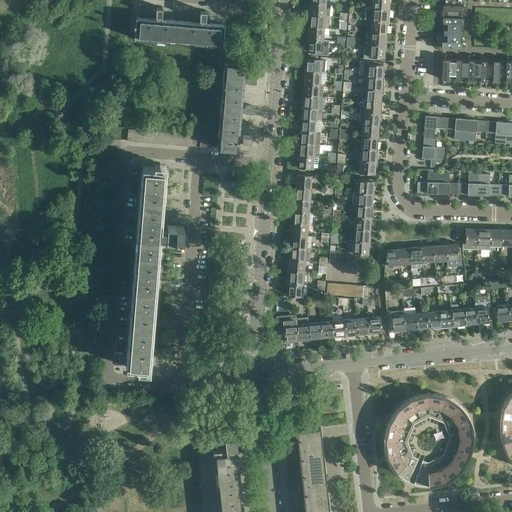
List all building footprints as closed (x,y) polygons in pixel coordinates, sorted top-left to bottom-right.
[(373,0),(373,7),(388,9),(390,9),(390,1),(389,1),(388,0),(373,0)] [(310,2),(309,14),(329,16),(330,3),(326,3),(310,2)] [(442,16),(463,17),(463,5),(443,4),(442,9),(444,9),(444,16),(442,16)] [(156,19),(136,17),(135,23),(134,23),(134,26),(135,27),(134,38),(178,42),(180,21),(160,19),(161,16),(162,16),(162,7),(156,7),(155,15),(156,16),(156,19)] [(373,7),(371,20),(387,21),(388,9),(373,7)] [(180,21),(178,42),(224,46),(225,25),(204,23),(205,20),(206,20),(206,11),(200,10),(199,19),(200,19),(200,22),(180,21)] [(307,18),(306,26),(324,27),(328,28),(329,16),(309,14),(309,18),(307,18)] [(442,16),(442,22),(444,22),(444,29),(450,29),(450,34),(462,34),(463,17),(442,16)] [(387,21),(371,20),(371,31),(386,33),(387,21)] [(306,26),(306,34),(308,34),(307,38),(323,40),(324,27),(306,26)] [(441,40),(441,46),(462,47),(462,34),(450,34),(450,29),(444,29),(443,40),(441,40)] [(386,33),(371,31),(370,43),(369,43),(385,45),(386,33)] [(304,42),(303,50),(308,50),(308,53),(327,55),(329,40),(323,40),(307,38),(307,42),(304,42)] [(365,43),(363,58),(376,59),(376,56),(384,57),(385,45),(369,43),(370,43),(365,43)] [(306,58),(305,71),(324,72),(325,60),(306,58)] [(455,58),(442,58),(441,79),(448,79),(448,77),(454,77),(454,79),(455,79),(455,58)] [(455,58),(455,79),(461,79),(461,77),(467,78),(467,80),(468,59),(455,58)] [(468,59),(467,80),(473,80),(473,78),(480,78),(479,80),(480,80),(481,59),(468,59)] [(481,59),(480,80),(486,80),(486,78),(492,79),(492,81),(493,81),(493,60),(481,59)] [(362,75),(367,76),(382,77),(383,65),(376,64),(376,61),(363,60),(362,75)] [(493,60),(493,81),(498,81),(498,79),(505,79),(505,81),(506,60),(493,60)] [(225,61),(222,91),(243,93),(244,80),(247,81),(246,81),(256,82),(256,76),(247,75),(247,76),(244,76),(246,63),(225,61)] [(305,71),(304,83),(322,84),(323,84),(324,72),(305,71)] [(367,76),(366,88),(381,89),(382,77),(367,76)] [(304,83),(303,95),(321,96),(322,84),(319,84),(304,83)] [(366,88),(365,99),(380,101),(381,89),(366,88)] [(222,91),(220,121),(240,123),(241,110),(244,110),(244,111),(253,112),(254,106),(244,105),(244,106),(242,106),(243,93),(222,91)] [(302,102),(302,106),(317,108),(321,108),(323,108),(324,96),(321,96),(303,95),(302,102)] [(361,105),(360,111),(379,113),(380,108),(381,108),(382,101),(380,101),(365,99),(363,99),(363,105),(361,105)] [(299,110),(299,118),(301,119),(320,120),(321,108),(317,108),(302,106),(302,107),(301,111),(299,110)] [(360,111),(359,123),(363,123),(379,125),(380,125),(381,117),(379,117),(379,113),(360,111)] [(425,115),(423,136),(434,137),(435,127),(445,128),(446,117),(425,115)] [(446,117),(445,128),(455,129),(454,139),(464,140),(466,119),(446,117)] [(301,119),(300,130),(302,130),(319,132),(320,120),(301,119)] [(466,119),(464,140),(468,140),(473,140),(475,140),(476,131),(486,131),(487,120),(466,119)] [(487,120),(486,131),(495,132),(494,142),(496,142),(501,143),(505,143),(507,122),(487,120)] [(220,121),(218,136),(221,137),(220,148),(236,150),(236,142),(239,142),(239,140),(241,141),(250,142),(251,136),(242,135),(242,136),(239,135),(240,123),(220,121)] [(363,123),(362,135),(378,137),(379,125),(363,123)] [(297,134),(297,142),(299,143),(299,142),(314,143),(314,144),(318,144),(319,132),(302,130),(300,130),(299,134),(297,134)] [(362,135),(361,147),(377,149),(378,137),(362,135)] [(422,157),(431,157),(442,158),(443,158),(444,147),(434,146),(434,137),(423,136),(422,157)] [(299,143),(298,154),(317,156),(318,144),(314,144),(314,143),(299,142),(299,143)] [(361,147),(360,159),(376,161),(376,156),(377,156),(378,149),(377,149),(361,147)] [(317,156),(298,154),(297,166),(316,168),(317,156)] [(431,157),(430,166),(434,167),(435,161),(442,162),(442,158),(431,157)] [(376,161),(360,159),(359,172),(375,173),(376,161)] [(126,366),(137,367),(137,371),(150,372),(161,238),(183,240),(184,226),(162,225),(166,165),(154,164),(154,167),(142,166),(126,366)] [(417,181),(417,192),(437,193),(438,172),(434,172),(434,169),(429,168),(427,168),(427,181),(417,181)] [(438,172),(437,193),(458,193),(458,183),(448,182),(449,172),(438,172)] [(458,183),(458,193),(478,194),(479,173),(474,173),(468,173),(468,183),(458,183)] [(479,173),(478,194),(499,195),(499,184),(489,184),(490,174),(479,173)] [(296,174),(295,187),(311,188),(312,175),(296,174)] [(499,184),(499,195),(511,194),(511,174),(509,174),(509,184),(499,184)] [(374,179),(359,178),(357,192),(373,193),(374,179)] [(295,187),(294,199),(310,200),(311,188),(295,187)] [(373,193),(357,192),(357,203),(372,205),(373,193)] [(294,199),(293,211),(309,212),(310,200),(294,199)] [(372,205),(357,203),(356,216),(371,217),(372,205)] [(293,211),(292,223),(308,224),(312,224),(312,213),(309,212),(293,211)] [(356,216),(355,228),(370,229),(371,217),(356,216)] [(292,223),(291,234),(307,236),(308,224),(292,223)] [(463,241),(463,247),(477,248),(477,226),(473,226),(473,228),(466,228),(466,227),(465,227),(465,241),(463,241)] [(477,226),(477,248),(488,248),(489,228),(489,229),(482,228),(482,227),(477,226)] [(489,228),(489,244),(501,244),(501,227),(497,227),(497,229),(490,228),(489,228)] [(501,227),(501,244),(511,244),(511,229),(506,229),(506,227),(501,227)] [(370,229),(355,228),(354,239),(369,240),(370,229)] [(290,246),(306,248),(310,248),(311,236),(307,236),(291,234),(290,246)] [(369,240),(354,239),(353,252),(352,252),(353,252),(359,253),(365,253),(368,253),(369,240)] [(433,244),(433,245),(434,260),(446,259),(445,242),(440,243),(440,244),(433,245),(433,244)] [(449,242),(445,242),(446,259),(447,266),(462,265),(461,258),(461,249),(458,249),(457,242),(457,243),(450,243),(449,242)] [(409,247),(410,263),(411,268),(423,266),(422,261),(421,244),(416,245),(417,246),(410,247),(409,247)] [(425,244),(421,244),(422,261),(434,260),(433,245),(426,245),(425,244)] [(290,246),(290,258),(305,259),(309,260),(310,248),(306,248),(290,246)] [(402,246),(397,247),(398,264),(410,263),(409,247),(402,248),(402,246)] [(393,248),(385,249),(386,265),(393,264),(394,268),(399,267),(398,264),(397,247),(393,247),(393,248)] [(290,258),(289,270),(304,271),(305,259),(290,258)] [(289,270),(288,282),(303,283),(307,284),(308,272),(304,271),(289,270)] [(506,279),(491,281),(491,288),(492,288),(506,287),(506,279)] [(303,283),(288,282),(287,294),(302,295),(303,283)] [(401,289),(385,290),(386,298),(401,296),(401,289)] [(487,301),(474,303),(475,307),(476,323),(489,322),(489,321),(491,321),(490,310),(488,310),(487,301)] [(457,304),(451,305),(451,309),(453,325),(464,324),(463,308),(458,308),(457,304)] [(509,321),(508,304),(496,305),(498,321),(498,320),(505,320),(505,321),(509,321)] [(475,307),(463,308),(464,324),(476,323),(475,307)] [(391,315),(387,315),(389,330),(393,330),(405,329),(403,313),(403,309),(391,310),(391,315)] [(451,309),(439,310),(441,326),(453,325),(451,309)] [(439,310),(427,311),(428,327),(441,326),(439,310)] [(427,311),(415,312),(417,328),(428,327),(427,311)] [(415,312),(403,313),(405,329),(417,328),(415,312)] [(295,314),(276,316),(277,327),(280,327),(281,343),(297,341),(297,339),(295,317),(295,314)] [(380,315),(367,317),(368,332),(381,331),(380,315)] [(307,316),(295,317),(297,339),(309,338),(308,322),(307,316)] [(367,317),(355,318),(357,334),(368,332),(367,317)] [(355,318),(343,319),(345,335),(357,334),(355,318)] [(343,319),(331,320),(333,336),(345,335),(343,319)] [(331,320),(319,321),(321,337),(333,336),(331,320)] [(319,321),(308,322),(309,338),(321,337),(319,321)] [(385,453),(386,457),(388,462),(390,466),(393,470),(396,473),(399,476),(402,478),(405,480),(408,482),(418,458),(413,456),(408,441),(414,424),(429,417),(443,423),(449,438),(442,455),(428,462),(422,460),(414,484),(417,485),(421,486),(424,486),(428,486),(433,486),(437,485),(442,483),(446,482),(450,479),(454,477),(458,473),(461,470),(463,467),(465,463),(467,460),(469,456),(471,452),(472,448),(472,444),(473,439),(473,435),(473,430),(472,426),(470,421),(469,417),(466,413),(464,409),(461,406),(457,403),(454,400),(450,398),(446,396),(441,394),(437,393),(432,393),(428,393),(423,393),(419,394),(414,395),(410,397),(406,399),(402,402),(399,405),(396,409),(393,412),(391,415),(389,419),(387,423),(386,427),(385,431),(384,435),(383,439),(383,444),(384,449),(385,453)] [(511,397),(509,395),(507,397),(505,401),(504,404),(503,407),(511,409),(511,397)] [(511,419),(511,409),(503,407),(502,410),(502,413),(501,416),(501,419),(511,419)] [(222,413),(223,421),(238,420),(237,412),(222,413)] [(511,429),(511,419),(501,419),(501,422),(501,425),(501,428),(501,431),(511,429)] [(298,446),(294,446),(295,458),(299,457),(300,468),(324,466),(320,427),(296,430),(298,446)] [(511,439),(511,429),(501,431),(501,433),(502,436),(502,439),(503,442),(511,439)] [(226,449),(213,451),(218,490),(220,510),(220,511),(241,511),(234,449),(237,449),(240,449),(239,441),(236,442),(236,437),(225,438),(226,449)] [(511,450),(511,439),(503,442),(504,445),(505,448),(506,450),(507,453),(511,450)] [(302,482),(298,482),(299,494),(303,493),(305,507),(329,504),(324,466),(300,468),(302,482)]
